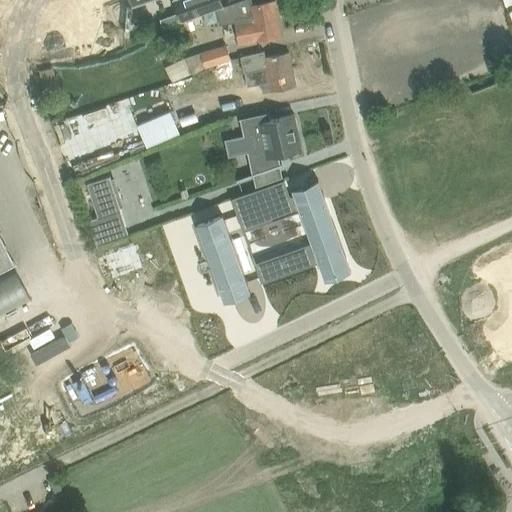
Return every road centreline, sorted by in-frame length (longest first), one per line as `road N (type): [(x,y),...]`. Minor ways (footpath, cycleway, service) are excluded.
road 1 (residential): [(325,0),(358,149),(408,276)]
road 2 (residential): [(408,276),(498,413)]
